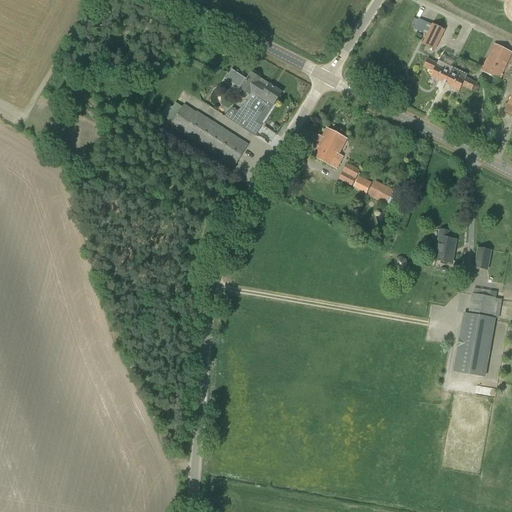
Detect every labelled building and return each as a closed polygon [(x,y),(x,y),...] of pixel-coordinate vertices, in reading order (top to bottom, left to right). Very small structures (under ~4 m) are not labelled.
[(444,31),(432,25),(422,45),(434,51),(436,47),(441,38),(444,31)] [(500,81),(503,75),(502,75),(511,54),(511,53),(493,44),(480,71),(500,81)] [(444,84),(451,68),(439,62),(437,64),(428,59),(424,68),(433,72),(431,78),(444,84)] [(226,78),(241,88),(247,78),(232,68),(226,78)] [(451,68),(444,84),(459,91),(462,86),(471,91),(475,83),(465,78),(467,75),(451,68)] [(264,91),(268,84),(265,82),(263,84),(260,82),(261,79),(259,78),(260,77),(260,75),(255,72),(253,72),(252,74),(251,73),(239,90),(248,96),(248,97),(248,100),(249,100),(237,112),(232,108),(223,117),(239,127),(258,98),(257,97),(257,96),(260,92),(262,93),(263,91),(264,91)] [(257,97),(258,98),(263,101),(263,103),(270,108),(272,107),(274,105),(274,106),(282,93),(268,84),(264,91),(263,91),(262,93),(260,92),(257,96),(257,97)] [(511,116),(511,93),(503,112),(511,116)] [(196,113),(184,105),(170,127),(234,168),(249,145),(197,112),(196,113)] [(286,115),(280,113),(278,117),(270,113),(267,122),(280,128),(286,115)] [(337,169),(343,158),(338,156),(347,140),(327,130),(312,157),(337,169)] [(171,157),(166,167),(172,170),(177,160),(171,157)] [(351,186),(359,171),(347,164),(339,180),(351,186)] [(366,194),(371,183),(359,176),(353,187),(366,194)] [(393,207),(399,196),(392,192),(393,191),(375,181),(367,196),(385,205),(386,204),(393,207)] [(452,265),(454,256),(457,241),(449,239),(450,232),(439,230),(434,262),(452,265)] [(488,272),(491,256),(492,251),(477,248),(474,269),(488,272)] [(495,298),(496,292),(473,289),(472,294),(471,294),(468,314),(463,313),(453,372),(485,378),(495,319),(498,319),(502,300),(495,299),(496,298),(495,298)]
